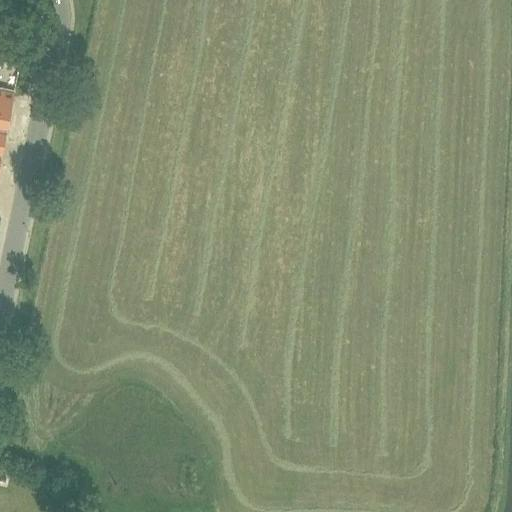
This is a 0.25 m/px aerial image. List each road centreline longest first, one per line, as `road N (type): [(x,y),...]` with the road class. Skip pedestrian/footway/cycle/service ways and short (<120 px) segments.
road 1 (residential): [(31,159),(55,44),(54,0)]
road 2 (residential): [(0,313),(31,159)]
